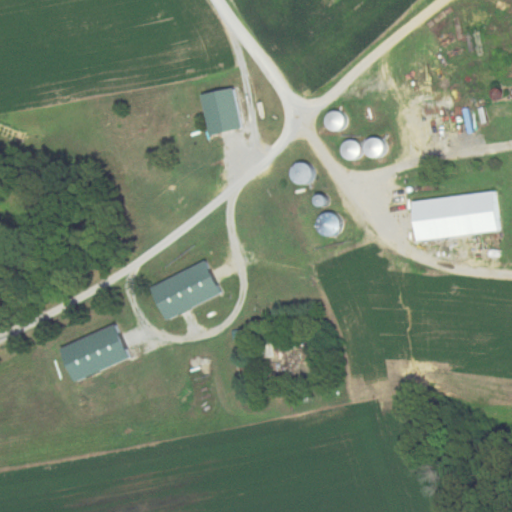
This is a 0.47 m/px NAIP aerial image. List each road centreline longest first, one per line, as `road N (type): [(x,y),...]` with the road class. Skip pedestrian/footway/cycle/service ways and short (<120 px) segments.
road 1 (residential): [(0,340),(121,275),(236,193),(306,121)]
road 2 (residential): [(306,121),(362,218),(398,251),(448,268),(511,272)]
road 3 (residential): [(306,121),(447,0)]
road 4 (residential): [(511,148),(339,177)]
road 5 (residential): [(306,121),(221,0)]
